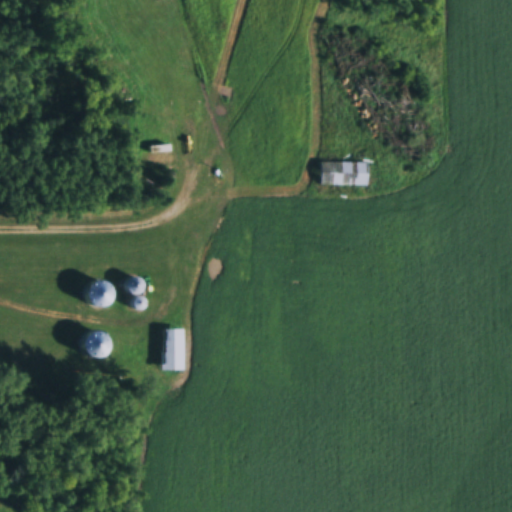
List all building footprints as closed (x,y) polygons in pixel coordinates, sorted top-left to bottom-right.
[(166,6),(154,6),(154,19),(166,19),(166,6)] [(142,138),(172,137),(171,110),(142,111),(142,138)] [(366,187),(366,164),(320,164),(320,187),(366,187)] [(141,277),(124,279),(126,294),(142,293),(141,277)] [(106,306),(105,282),(91,282),(92,306),(106,306)] [(129,308),(143,309),(144,299),(131,297),(129,308)] [(183,329),(160,329),(160,370),(183,370),(183,329)]
